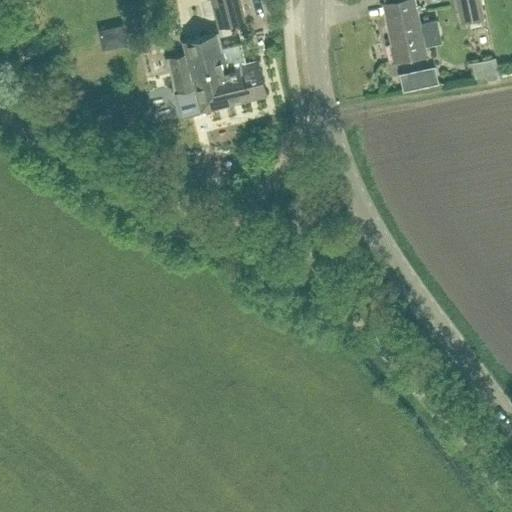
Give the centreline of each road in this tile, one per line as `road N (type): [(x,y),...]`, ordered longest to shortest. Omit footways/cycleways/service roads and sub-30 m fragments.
road 1 (secondary): [(511,418),(373,231),(341,168),(324,111),(312,0)]
road 2 (track): [(0,109),(141,209),(212,231),(259,200),(300,126)]
